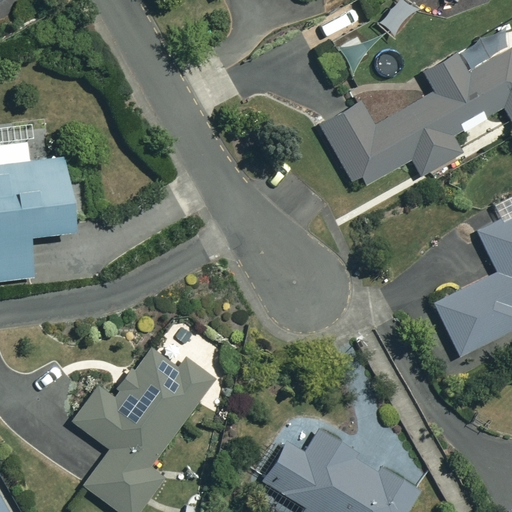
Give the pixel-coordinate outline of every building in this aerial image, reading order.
[(492,56),(479,34),(418,68),(431,90),(371,125),(356,100),(316,123),(353,188),(407,157),(417,175),(467,146),(459,132),(500,108),(509,123),(511,121),(511,58),(506,47),(492,56)] [(27,162),(25,141),(0,143),(0,279),(27,276),(22,234),(66,228),(57,158),(27,162)] [(511,214),(474,233),(492,271),(429,302),(455,355),(511,326),(511,214)] [(173,366),(146,347),(112,395),(94,383),(67,420),(105,447),(79,484),(117,511),(135,511),(160,477),(146,467),(210,378),(180,356),(173,366)] [(401,511),(413,492),(292,420),(257,479),(300,505),(298,509),(302,511),(401,511)]
